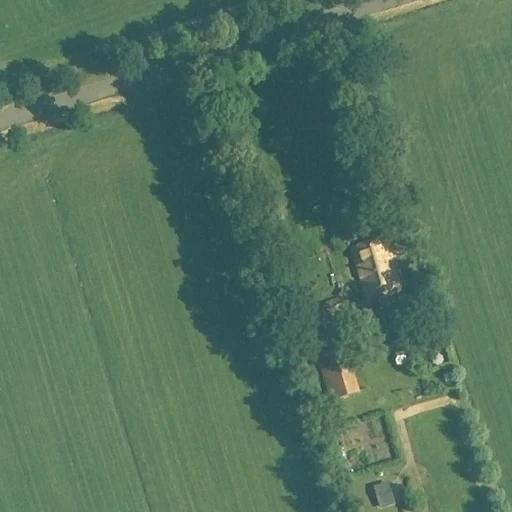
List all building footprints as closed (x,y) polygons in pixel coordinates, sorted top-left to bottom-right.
[(279,210),(266,214),(270,227),(271,226),(281,224),(283,223),(279,210)] [(383,241),(351,251),(367,304),(399,294),(383,241)] [(344,297),(310,308),(320,340),(354,329),(344,297)] [(314,356),(329,404),(358,395),(344,347),(314,356)] [(390,479),(376,483),(383,505),(397,501),(390,479)]
